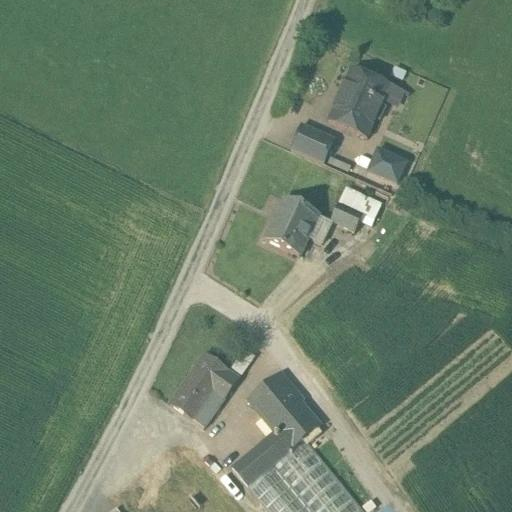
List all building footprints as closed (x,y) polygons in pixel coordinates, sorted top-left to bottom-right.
[(351,71),(328,124),(367,142),(390,89),(351,71)] [(334,142),(301,128),(290,152),(323,167),(334,142)] [(331,223),(284,202),(265,242),(299,258),(307,240),(321,247),(331,225),(354,235),(360,223),(370,203),(345,191),(338,207),(331,223)] [(381,208),(370,203),(360,223),(371,228),(381,208)] [(205,357),(170,407),(204,431),(238,382),(227,374),(228,373),(205,357)] [(294,394),(279,376),(248,401),(276,435),(233,471),(248,489),(304,442),(319,429),(292,396),(294,394)] [(252,511),(255,509),(194,435),(160,463),(199,511),(252,511)] [(361,511),(304,442),(248,489),(261,505),(267,511),(361,511)]
